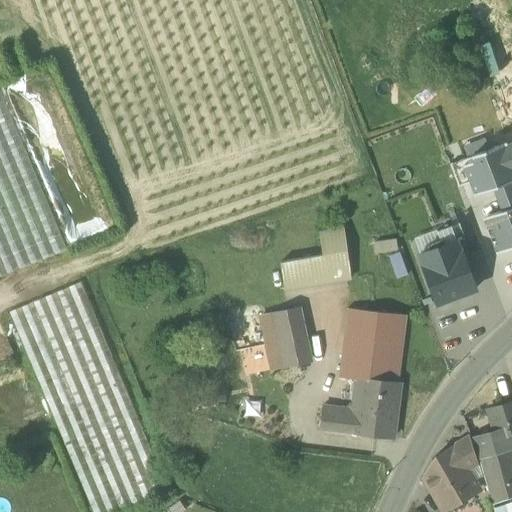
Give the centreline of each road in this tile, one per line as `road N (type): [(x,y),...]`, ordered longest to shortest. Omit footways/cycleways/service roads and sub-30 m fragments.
road 1 (unknown): [(425,455),(319,422),(319,356),(300,280)]
road 2 (secondary): [(396,511),(460,386),(511,335)]
